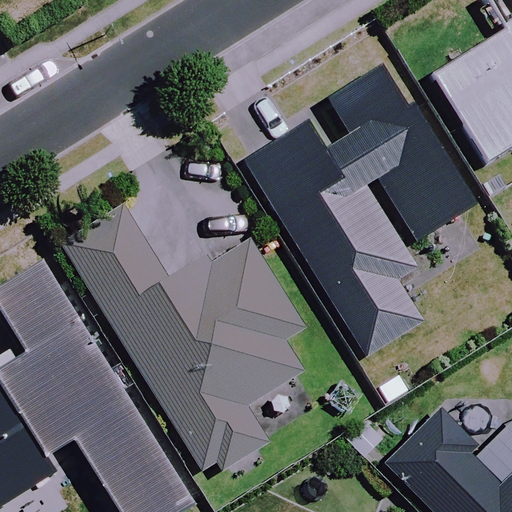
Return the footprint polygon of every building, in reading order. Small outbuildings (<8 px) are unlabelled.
[(511,0),(487,0),(479,5),(499,40),(429,80),(480,168),(511,149),(511,0)] [(346,138),(328,149),(307,115),(236,160),(285,237),(365,361),(417,328),(388,283),(410,269),(400,253),(463,213),(374,73),(324,104),(346,138)] [(279,344),(297,334),(247,252),(264,242),(211,156),(121,211),(58,249),(203,485),(265,447),(242,410),(298,375),(279,344)] [(0,287),(0,332),(13,354),(0,362),(0,508),(45,481),(36,466),(64,449),(103,511),(186,511),(187,511),(35,266),(0,287)] [(511,511),(511,478),(496,494),(467,464),(474,456),(436,417),(386,465),(431,511),(511,511)]
